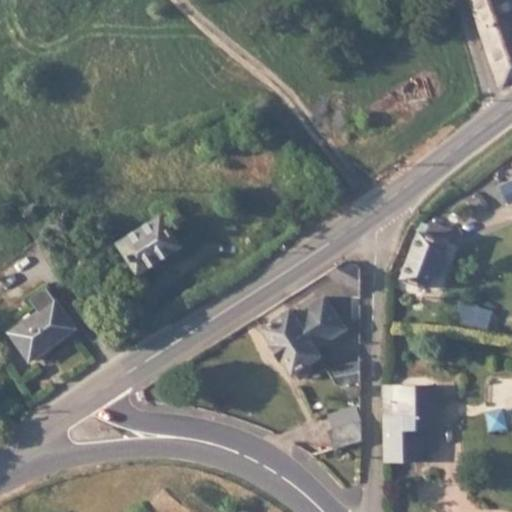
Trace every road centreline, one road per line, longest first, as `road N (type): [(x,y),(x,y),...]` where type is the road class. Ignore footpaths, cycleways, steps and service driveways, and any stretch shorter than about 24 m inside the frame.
road 1 (secondary): [(97,391),(376,210)]
road 2 (residential): [(344,511),(364,500),(376,210)]
road 3 (secondary): [(12,452),(59,456),(182,437)]
road 4 (secondary): [(376,210),(511,108)]
road 5 (secondary): [(323,511),(265,463),(182,437)]
